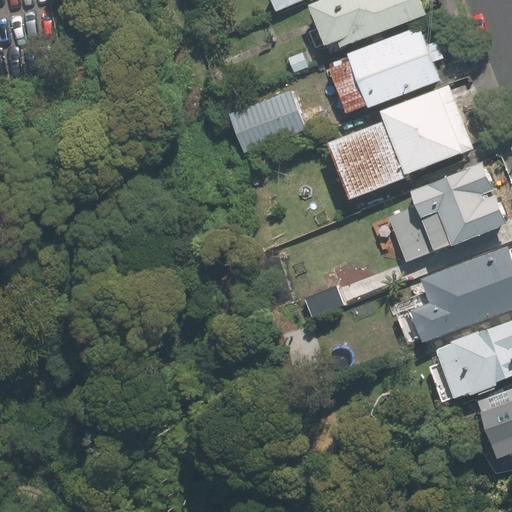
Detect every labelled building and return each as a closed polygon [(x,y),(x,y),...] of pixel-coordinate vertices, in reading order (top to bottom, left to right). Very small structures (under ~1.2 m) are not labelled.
[(283,0),(288,10),(314,0),(283,0)] [(338,0),(319,8),(339,55),(433,17),(426,0),(338,0)] [(432,46),(425,27),(357,55),(360,62),(338,72),(355,113),(377,104),(379,109),(446,81),(439,62),(447,58),(441,42),(432,46)] [(360,201),(420,177),(418,174),(476,152),(453,90),(390,114),(394,123),(338,145),(360,201)] [(296,92),(236,116),(251,154),(311,131),(296,92)] [(490,202),(488,196),(501,191),(491,165),(420,192),(425,203),(393,215),(411,263),(443,251),(443,252),(511,225),(511,216),(504,196),(490,202)] [(419,311),(431,345),(511,313),(511,247),(428,279),(438,304),(419,311)] [(311,323),(285,333),(308,397),(334,387),(311,323)] [(511,324),(443,350),(462,400),(511,381),(511,324)] [(511,391),(483,402),(505,461),(511,458),(511,391)]
